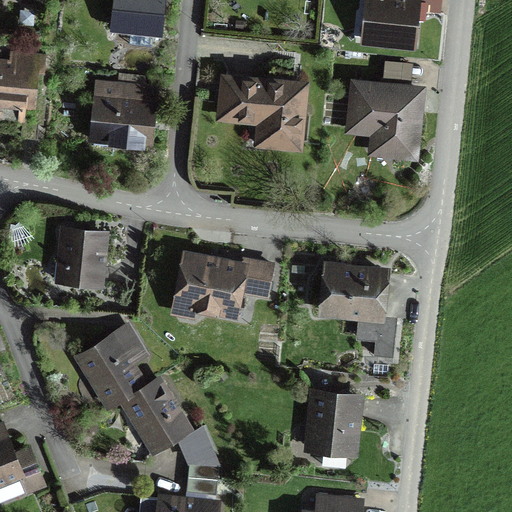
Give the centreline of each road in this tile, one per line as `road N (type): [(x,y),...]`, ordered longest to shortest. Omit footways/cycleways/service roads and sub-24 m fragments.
road 1 (residential): [(0,178),(171,214),(437,241)]
road 2 (unclassified): [(437,241),(409,511)]
road 3 (unclassified): [(464,0),(437,241)]
